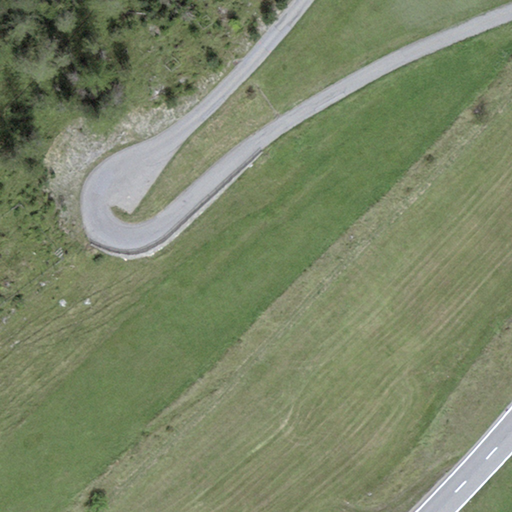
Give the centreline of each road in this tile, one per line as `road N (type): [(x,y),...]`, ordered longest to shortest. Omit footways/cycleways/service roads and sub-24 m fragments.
road 1 (unclassified): [(511,11),(335,90),(249,147),(163,225),(133,239),(110,237),(93,218),(90,199),(100,178),(185,129),(304,0)]
road 2 (track): [(511,87),(173,454),(105,511)]
